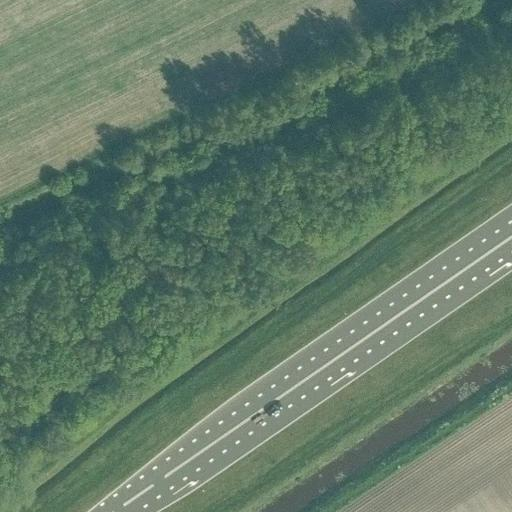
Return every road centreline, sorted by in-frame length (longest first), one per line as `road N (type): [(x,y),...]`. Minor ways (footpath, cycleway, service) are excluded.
road 1 (track): [(511,120),(0,485)]
road 2 (primary): [(115,511),(511,239)]
